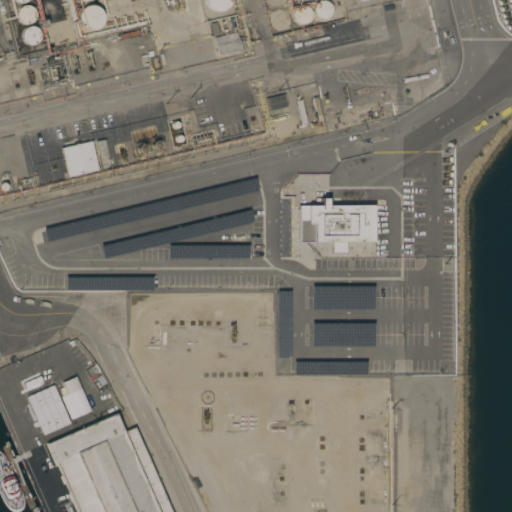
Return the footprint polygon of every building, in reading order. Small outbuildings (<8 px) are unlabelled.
[(58,15),(57,17),(56,18),(54,19),(53,19),(51,20),(49,20),(48,19),(46,19),(45,18),(43,17),(42,16),(41,14),(41,13),(40,11),(40,9),(40,8),(41,6),(42,4),(43,3),(44,2),(46,1),(47,0),(52,0),(54,1),(55,2),(57,3),(58,4),(59,5),(59,7),(60,9),(60,10),(59,12),(59,14),(58,15)] [(174,0),(176,9),(176,11),(175,12),(173,13),(171,13),(170,13),(169,11),(168,10),(165,0),(174,0)] [(228,5),(227,7),(225,9),(223,10),(221,11),(219,12),(217,12),(215,12),(212,11),(210,11),(208,9),(207,8),(205,6),(204,4),(204,2),(204,0),(229,0),(229,1),(229,3),(228,5)] [(282,3),(281,5),(280,6),(278,7),(277,7),(275,8),(274,8),(272,8),(270,7),(269,6),(268,5),(267,4),(266,3),(265,1),(265,0),(283,0),(283,1),(282,2),(282,3)] [(329,16),(328,17),(327,18),(325,19),(324,20),(322,20),(320,20),(319,20),(317,19),(316,18),(314,17),(313,16),(312,15),(312,13),(311,11),(311,10),(312,8),(312,6),(313,5),(314,4),(315,2),(317,2),(318,1),(320,1),(322,1),(323,1),(325,2),(327,2),(328,3),(329,5),(330,6),(330,8),(331,9),(331,11),(330,13),(330,14),(329,16)] [(29,24),(27,25),(25,25),(24,25),(22,24),(21,23),(20,22),(18,21),(18,20),(17,18),(17,17),(16,15),(17,14),(17,12),(18,11),(19,9),(20,8),(21,7),(23,7),(24,6),(26,6),(27,6),(29,7),(30,8),(32,9),(33,10),(34,11),(34,13),(35,14),(35,16),(35,17),(34,19),(34,20),(33,22),(31,23),(30,24),(29,24)] [(98,27),(97,28),(95,29),(93,30),(90,30),(88,30),(86,30),(84,29),(82,28),(81,27),(79,25),(78,23),(77,21),(77,19),(77,17),(77,15),(78,13),(79,11),(80,9),(82,8),(84,7),(86,6),(88,6),(90,6),(92,6),(94,7),(96,8),(98,9),(99,11),(100,13),(101,15),(102,17),(102,19),(101,21),(101,23),(100,25),(98,27)] [(309,19),(309,20),(308,22),(306,23),(305,24),(303,24),(302,24),(300,24),(299,24),(297,24),(296,23),(294,22),(293,21),(292,19),(292,18),(292,16),(292,14),(292,13),(292,11),(293,10),(294,8),(295,7),(297,7),(298,6),(300,6),(302,6),(303,6),(305,6),(306,7),(307,8),(309,10),(309,11),(310,13),(310,14),(310,16),(310,17),(309,19)] [(37,43),(36,44),(35,45),(33,45),(32,45),(30,46),(29,45),(27,45),(26,44),(25,43),(24,42),(23,40),(22,39),(22,37),(22,36),(22,34),(23,33),(24,31),(25,30),(26,29),(27,28),(29,28),(30,28),(32,28),(33,28),(35,28),(36,29),(37,30),(38,31),(39,33),(40,34),(40,36),(40,37),(40,39),(39,40),(38,42),(37,43)] [(235,33),(237,41),(239,41),(241,50),(217,55),(215,46),(214,46),(212,38),(235,33)] [(324,110),(320,95),(356,86),(360,101),(324,110)] [(283,95),(286,107),(267,112),(264,99),(283,95)] [(322,126),(310,128),(309,123),(300,125),(295,101),(300,100),(301,105),(312,102),(311,98),(316,97),(322,126)] [(110,134),(111,139),(114,139),(119,160),(116,161),(117,165),(109,167),(102,135),(110,134)] [(106,157),(98,159),(94,142),(102,140),(106,157)] [(66,177),(96,171),(90,141),(60,148),(66,177)] [(40,229),(252,178),(256,191),(43,243),(40,229)] [(295,205),(374,206),(373,243),(295,242),(295,205)] [(97,246),(247,210),(250,222),(100,258),(97,246)] [(164,245),(246,245),(246,258),(164,258),(164,245)] [(150,277),(150,290),(63,291),(63,278),(150,277)] [(309,286),(371,287),(370,309),(308,309),(309,286)] [(274,292),(287,292),(287,359),(274,359),(274,292)] [(308,346),(308,323),(371,323),(371,346),(308,346)] [(291,362),(363,362),(363,375),(291,375),(291,362)] [(25,398),(41,436),(69,424),(67,420),(90,411),(75,376),(67,380),(61,383),(63,387),(55,391),(52,386),(25,398)] [(121,432),(132,427),(169,511),(74,511),(45,444),(113,414),(121,432)]
